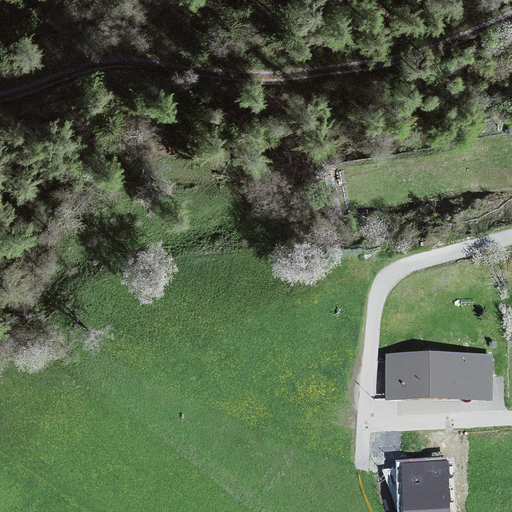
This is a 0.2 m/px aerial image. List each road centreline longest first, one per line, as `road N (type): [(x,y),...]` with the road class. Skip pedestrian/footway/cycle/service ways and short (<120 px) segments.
road 1 (track): [(0,105),(85,71),(128,64),(304,82),(445,47),(511,19)]
road 2 (residential): [(511,241),(399,267),(379,286),(365,426),(511,422)]
